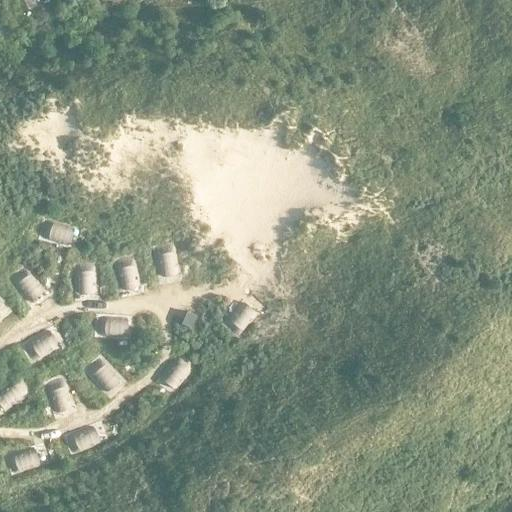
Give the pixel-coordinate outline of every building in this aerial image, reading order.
[(42,224),(42,240),(63,241),(64,225),(42,224)] [(16,280),(28,297),(40,288),(28,271),(16,280)] [(0,296),(0,315),(9,307),(0,296)] [(259,304),(244,297),(233,321),(248,329),(259,304)] [(97,335),(121,337),(122,318),(98,317),(97,335)] [(31,361),(58,350),(51,333),(24,344),(31,361)] [(89,426),(62,437),(69,454),(96,443),(89,426)]
